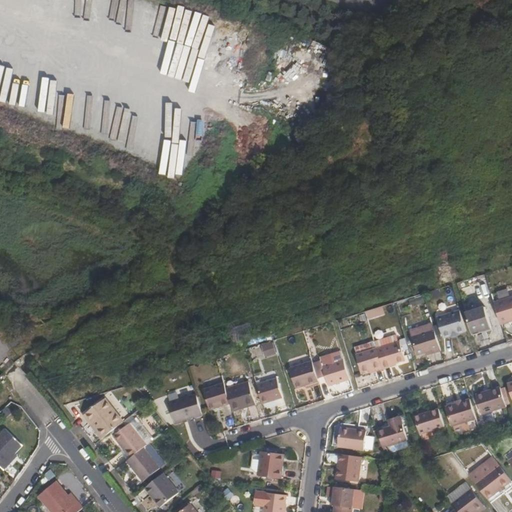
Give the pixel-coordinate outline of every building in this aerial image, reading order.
[(271,71),(266,80),(275,85),(280,76),(271,71)] [(478,296),(466,298),(467,310),(479,308),(478,296)] [(511,296),(494,302),(501,324),(511,320),(511,296)] [(382,306),(376,308),(379,315),(385,313),(382,306)] [(485,307),(467,313),(473,333),(492,327),(485,307)] [(376,308),(366,311),(368,318),(379,315),(376,308)] [(444,338),(467,331),(461,310),(438,317),(444,338)] [(432,323),(410,330),(412,337),(434,330),(432,323)] [(433,353),(441,350),(434,330),(412,337),(418,355),(425,352),(433,350),(433,353)] [(375,340),(377,348),(399,341),(397,334),(375,340)] [(399,341),(377,348),(378,348),(384,368),(393,366),(392,364),(406,360),(400,341),(399,341)] [(272,342),(261,345),(265,357),(276,354),(272,342)] [(363,372),(370,370),(376,368),(377,371),(384,368),(378,348),(358,355),(363,372)] [(322,360),(313,363),(318,378),(325,376),(329,386),(350,379),(344,359),(323,366),(322,360)] [(297,388),(319,381),(318,378),(313,363),(313,361),(291,368),(297,388)] [(263,404),(283,397),(277,379),(257,385),(263,404)] [(249,382),(226,389),(231,403),(233,411),(256,404),(249,382)] [(210,410),(231,403),(226,389),(225,383),(204,390),(210,410)] [(482,414),(507,406),(501,387),(476,395),(482,414)] [(203,415),(196,393),(169,402),(175,422),(195,416),(196,418),(203,415)] [(452,426),(477,419),(471,399),(463,402),(457,404),(446,407),(452,426)] [(87,415),(105,437),(123,423),(105,400),(87,415)] [(422,433),(445,426),(440,409),(416,416),(422,433)] [(391,425),(378,429),(384,446),(408,438),(402,417),(390,421),(391,425)] [(114,438),(130,459),(143,449),(146,446),(130,425),(114,438)] [(338,448),(364,452),(367,431),(341,427),(338,448)] [(7,461),(15,453),(23,444),(6,429),(0,435),(0,465),(5,470),(10,464),(7,461)] [(127,462),(132,468),(133,466),(137,471),(135,472),(143,483),(160,469),(143,449),(130,459),(127,462)] [(282,478),(284,463),(280,462),(281,453),(263,451),(260,475),(282,478)] [(18,455),(15,453),(7,461),(10,464),(18,455)] [(359,481),(362,457),(341,454),(337,478),(359,481)] [(489,499),(500,491),(505,487),(511,483),(498,467),(477,483),(489,499)] [(213,470),(212,477),(221,479),(222,471),(213,470)] [(179,493),(163,474),(145,489),(155,501),(158,499),(164,505),(179,493)] [(39,497),(51,511),(79,511),(84,508),(79,502),(75,505),(68,495),(57,482),(39,497)] [(258,485),(257,495),(263,496),(267,496),(268,486),(258,485)] [(285,511),(288,489),(268,486),(267,496),(266,500),(264,511),(285,511)] [(334,511),(352,511),(355,489),(336,486),(336,491),(335,497),(333,496),(332,504),(336,505),(334,511)] [(227,500),(234,496),(230,488),(223,492),(227,500)] [(458,508),(460,511),(475,511),(484,506),(472,490),(454,503),(458,508)] [(71,493),(68,495),(75,505),(79,502),(71,493)] [(161,508),(164,505),(158,499),(155,501),(161,508)]
